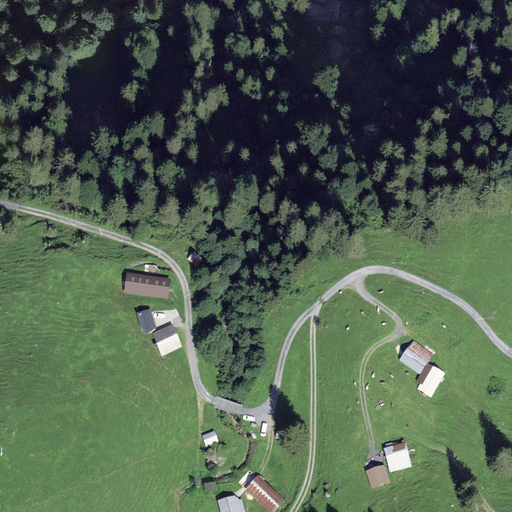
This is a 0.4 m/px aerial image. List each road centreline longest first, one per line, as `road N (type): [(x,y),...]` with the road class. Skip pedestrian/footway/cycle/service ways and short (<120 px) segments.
road 1 (track): [(0,203),(157,251),(174,264),(186,289),(201,386),(241,410)]
road 2 (track): [(511,350),(463,303),(393,266),(344,272),(312,306)]
road 3 (track): [(312,306),(312,461),(293,511)]
road 4 (track): [(360,366),(378,342),(403,335),(340,275)]
road 5 (track): [(312,306),(293,330),(265,406),(241,410)]
road 6 (track): [(201,386),(196,511)]
